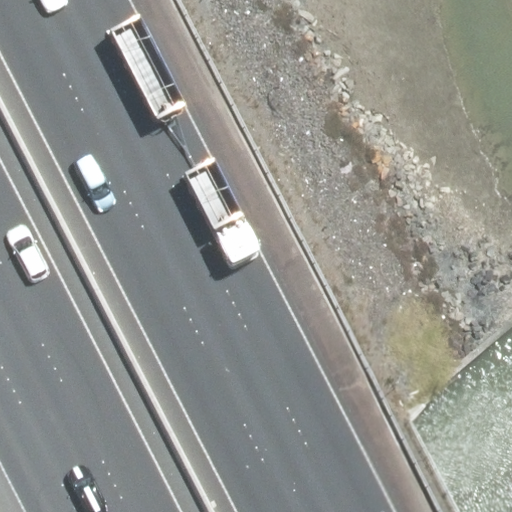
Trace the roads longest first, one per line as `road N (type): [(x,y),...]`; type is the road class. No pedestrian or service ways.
road 1 (motorway): [(47,0),(309,511)]
road 2 (motorway): [(83,511),(0,348)]
